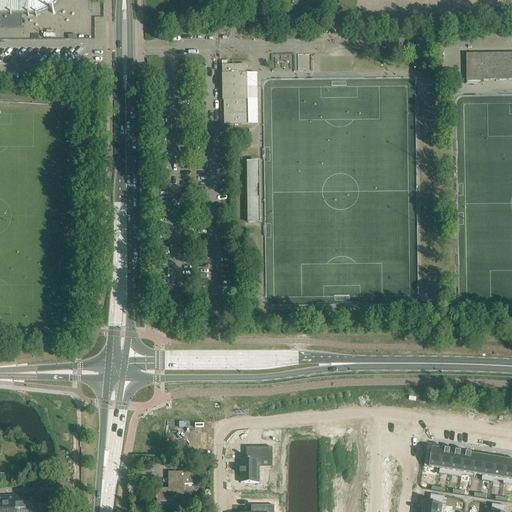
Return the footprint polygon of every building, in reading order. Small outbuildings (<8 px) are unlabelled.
[(0,0),(0,29),(22,29),(22,17),(36,17),(53,11),(61,0),(0,0)] [(511,52),(466,54),(466,64),(467,76),(467,83),(484,83),(484,80),(511,79),(511,52)] [(246,65),(228,65),(222,65),(223,83),(224,83),(224,115),(232,115),(232,125),(249,124),(247,73),(246,73),(246,65)] [(246,161),(246,223),(258,223),(257,161),(246,161)] [(211,312),(211,322),(230,321),(230,312),(211,312)] [(240,469),(240,474),(240,483),(259,483),(259,460),(272,460),(272,448),(247,448),(249,448),(249,459),(240,459),(240,469)] [(426,453),(424,467),(440,469),(439,474),(440,474),(443,450),(432,448),(431,454),(426,453)] [(359,449),(336,449),(336,474),(351,474),(351,462),(359,462),(359,449)] [(443,450),(440,474),(450,476),(454,451),(443,450)] [(454,451),(450,476),(461,477),(465,453),(454,451)] [(465,453),(461,477),(462,475),(472,477),(475,455),(465,453)] [(475,455),(472,477),(482,478),(482,481),(486,456),(475,455)] [(486,456),(482,481),(493,482),(497,458),(486,456)] [(497,458),(493,482),(493,483),(494,478),(504,479),(503,484),(504,484),(507,460),(497,458)] [(193,485),(193,482),(193,472),(168,472),(168,489),(157,489),(157,496),(156,496),(156,499),(157,499),(157,502),(173,502),(173,511),(184,511),(185,485),(193,485)] [(351,474),(336,474),(336,499),(359,499),(359,487),(351,487),(351,474)] [(0,511),(15,511),(15,508),(25,507),(24,495),(0,496),(1,497),(2,503),(0,502),(0,511)] [(424,502),(422,511),(444,511),(445,505),(443,505),(444,497),(431,495),(430,503),(424,502)] [(358,511),(359,499),(336,499),(336,511),(358,511)]
